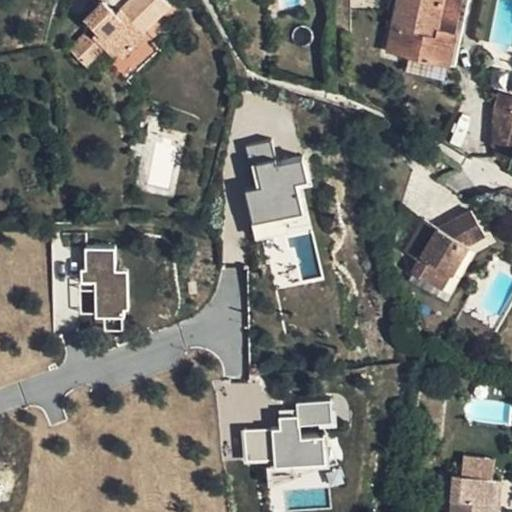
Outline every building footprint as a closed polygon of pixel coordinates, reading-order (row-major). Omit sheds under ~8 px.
[(110,63),(126,80),(158,49),(141,31),(169,4),(165,0),(128,0),(117,12),(111,7),(105,13),(100,9),(88,21),(92,26),(70,49),(70,51),(87,68),(105,50),(115,60),(110,63)] [(398,0),(393,26),(388,53),(450,67),(457,33),(440,28),(446,0),(398,0)] [(471,0),(446,0),(440,28),(457,33),(450,67),(457,69),(471,0)] [(106,3),(100,9),(105,13),(111,7),(106,3)] [(97,77),(110,63),(115,60),(105,50),(87,68),(97,77)] [(511,110),(489,116),(492,131),(511,125),(511,110)] [(272,141),(246,145),(254,191),(245,192),(253,232),(301,224),(294,183),(305,181),(301,155),(275,160),(272,141)] [(477,226),(456,236),(458,240),(447,243),(444,240),(429,229),(406,257),(422,269),(412,281),(427,293),(440,278),(449,286),(469,259),(488,254),(477,226)] [(83,284),(95,284),(94,318),(126,319),(126,271),(115,271),(115,249),(83,248),(83,284)] [(227,268),(231,377),(243,377),(238,267),(227,268)] [(437,301),(449,286),(440,278),(427,293),(437,301)] [(278,428),(241,429),(242,462),(275,461),(275,468),(323,466),(322,438),(299,439),(298,426),(332,425),(332,403),(277,405),(278,428)] [(493,511),(493,510),(495,480),(453,477),(450,511),(493,511)]
